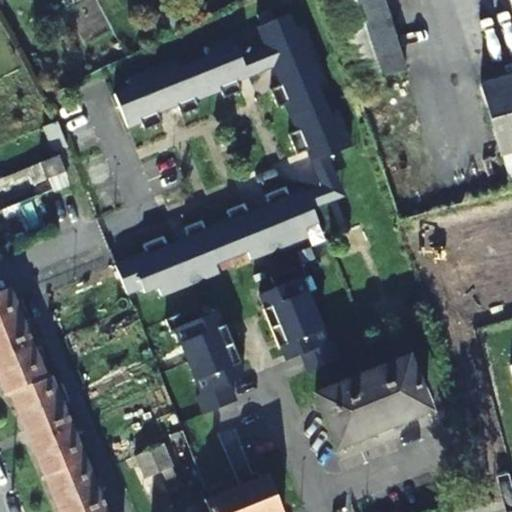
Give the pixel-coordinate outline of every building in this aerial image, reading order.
[(328,0),(356,86),(406,71),(383,0),(382,0),(328,0)] [(281,73),(315,58),(301,25),(293,29),(287,14),(257,26),(265,44),(250,50),(258,68),(272,62),(277,64),(281,73)] [(212,55),(195,62),(208,95),(220,90),(224,99),(242,91),(237,81),(240,75),(247,72),(239,54),(233,37),(208,47),(212,55)] [(250,50),(239,54),(247,72),(258,68),(250,50)] [(291,118),(324,104),(317,88),(326,85),(315,58),(281,73),(283,79),(281,85),(270,90),(278,108),(286,105),(291,118)] [(176,60),(152,70),(166,105),(171,102),(177,105),(181,116),(199,108),(196,100),(208,95),(195,62),(179,68),(176,60)] [(129,79),(132,87),(114,94),(128,128),(141,122),(144,131),(162,124),(157,113),(160,107),(166,105),(152,70),(129,79)] [(509,195),(511,194),(511,79),(480,89),(509,195)] [(317,161),(351,147),(338,113),(329,117),(324,104),(291,118),(297,131),(288,134),(297,155),(308,151),(313,153),(317,161)] [(47,151),(63,150),(62,123),(45,124),(47,151)] [(346,197),(328,156),(317,161),(313,153),(308,151),(306,152),(320,186),(305,192),(312,210),(346,197)] [(55,178),(67,173),(59,156),(48,161),(55,178)] [(260,214),(274,250),(308,237),(304,228),(318,223),(312,210),(305,192),(304,189),(289,195),(286,187),(264,196),(269,206),(266,212),(260,214)] [(70,191),(59,196),(69,223),(81,219),(70,191)] [(57,228),(69,223),(59,196),(46,201),(57,228)] [(217,225),(231,258),(247,251),(250,260),(274,250),(260,214),(255,217),(249,214),(244,203),(226,211),(229,220),(217,225)] [(195,282),(218,273),(215,264),(231,258),(217,225),(205,229),(202,221),(184,228),(188,239),(185,245),(180,247),(195,282)] [(158,288),(161,296),(195,282),(180,247),(174,250),(168,247),(163,236),(142,245),(146,253),(115,266),(127,294),(142,288),(144,293),(158,288)] [(307,277),(301,265),(271,277),(275,289),(260,295),(273,328),(314,311),(301,280),(307,277)] [(0,296),(0,346),(30,335),(12,291),(0,296)] [(230,345),(217,312),(201,319),(196,307),(165,320),(170,333),(176,330),(189,363),(230,345)] [(273,328),(286,361),(302,354),(309,372),(340,359),(332,341),(327,343),(314,311),(273,328)] [(50,382),(30,335),(0,346),(0,375),(9,398),(14,396),(50,382)] [(227,385),(243,378),(230,345),(189,363),(201,394),(196,396),(204,414),(234,402),(227,385)] [(368,441),(426,417),(403,369),(313,408),(338,463),(372,449),(368,441)] [(14,396),(31,438),(73,423),(55,379),(50,382),(14,396)] [(31,438),(49,480),(89,465),(73,423),(31,438)] [(149,450),(161,477),(175,472),(163,445),(149,450)] [(148,483),(161,477),(149,450),(137,455),(148,483)] [(49,480),(61,511),(99,511),(107,509),(89,465),(49,480)] [(292,511),(278,473),(245,486),(255,511),(292,511)] [(255,511),(245,486),(212,498),(217,511),(255,511)]
